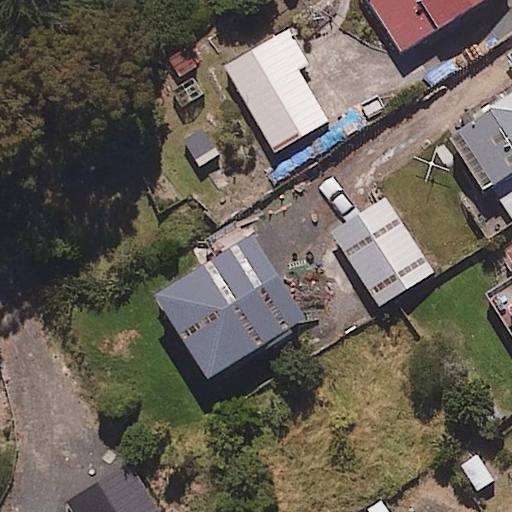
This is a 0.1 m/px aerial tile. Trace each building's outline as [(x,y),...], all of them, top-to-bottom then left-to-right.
[(477,0),(370,0),(399,47),(477,0)] [(289,21),(221,57),(270,146),(324,117),(296,66),(311,63),(289,21)] [(511,86),(441,132),(480,190),(511,169),(511,86)] [(202,124),(173,141),(189,168),(218,152),(202,124)] [(434,270),(386,193),(330,228),(378,305),(434,270)] [(300,315),(250,229),(150,286),(200,373),(300,315)] [(511,240),(501,247),(511,265),(511,286),(497,296),(511,321),(511,240)] [(511,511),(511,487),(484,505),(487,511),(511,511)]
